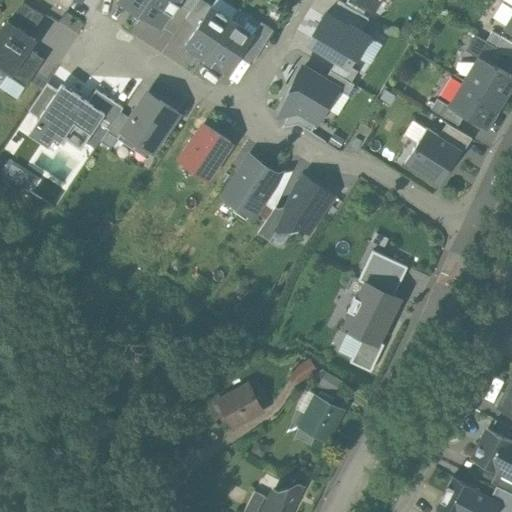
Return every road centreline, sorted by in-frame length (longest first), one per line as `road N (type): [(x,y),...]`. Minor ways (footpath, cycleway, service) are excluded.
road 1 (residential): [(478,234),(343,511)]
road 2 (residential): [(511,323),(392,511)]
road 3 (residential): [(368,164),(326,159),(238,102)]
road 4 (residential): [(238,102),(154,51),(111,37)]
road 5 (residential): [(368,164),(478,234)]
